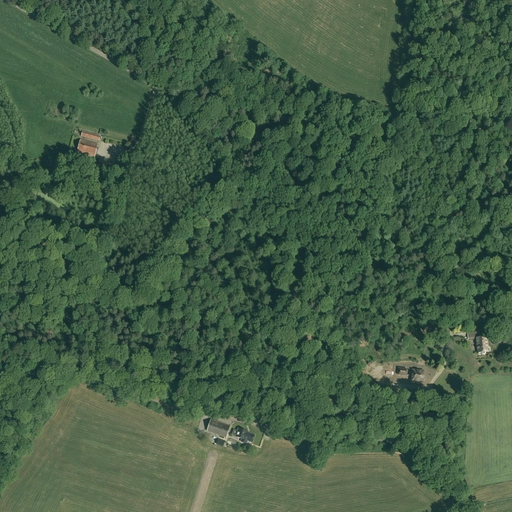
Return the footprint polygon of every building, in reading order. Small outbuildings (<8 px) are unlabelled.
[(82,137),(99,141),(100,136),(83,132),(82,137)] [(98,144),(81,140),(77,152),(95,157),(98,144)] [(113,171),(115,164),(109,162),(109,164),(106,163),(106,162),(99,160),(97,167),(113,171)] [(479,333),(470,334),(470,337),(472,337),(472,339),(476,339),(478,353),(487,352),(487,347),(488,347),(487,334),(484,334),(485,338),(480,339),(479,333)] [(412,370),(411,382),(422,383),(423,380),(424,380),(425,376),(423,376),(424,372),(423,372),(423,371),(419,370),(419,371),(412,370)] [(207,431),(226,438),(230,426),(211,420),(207,431)] [(247,432),(238,429),(235,437),(242,439),(241,442),(246,444),(247,441),(252,443),(254,435),(247,432)]
